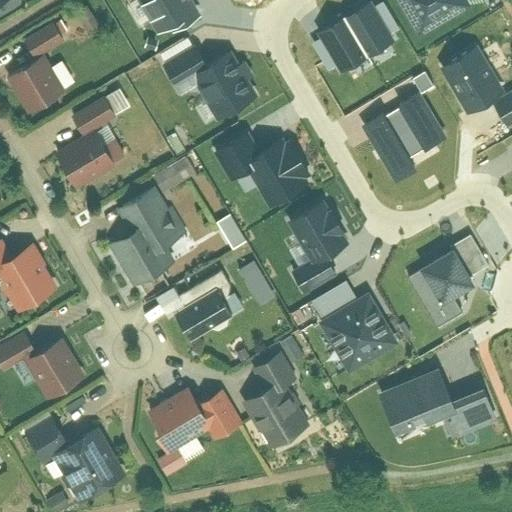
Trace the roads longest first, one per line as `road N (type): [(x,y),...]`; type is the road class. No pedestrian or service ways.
road 1 (residential): [(299,0),(278,34),(284,58),(375,207),(397,228),(440,219),(489,194),(511,235)]
road 2 (residential): [(133,353),(0,131)]
